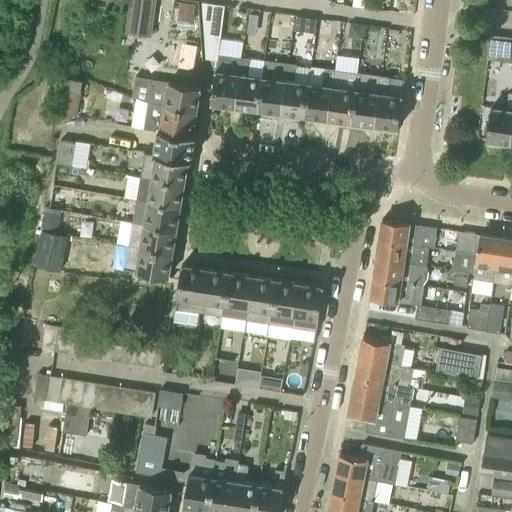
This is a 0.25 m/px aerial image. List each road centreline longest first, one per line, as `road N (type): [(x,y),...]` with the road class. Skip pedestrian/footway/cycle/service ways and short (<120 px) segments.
road 1 (unclassified): [(299,511),(358,214),(373,186)]
road 2 (unclassified): [(373,186),(349,172),(204,147)]
road 3 (residential): [(417,164),(438,0)]
